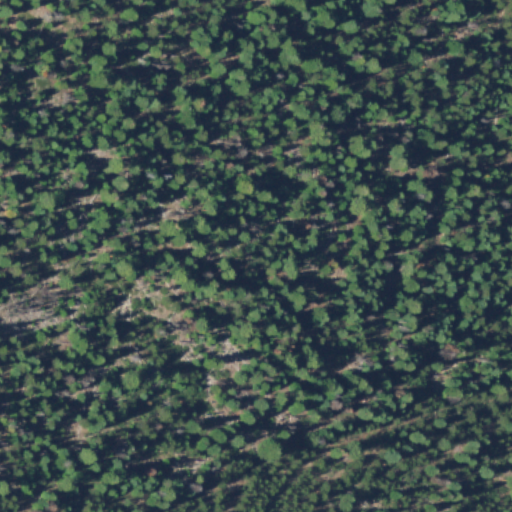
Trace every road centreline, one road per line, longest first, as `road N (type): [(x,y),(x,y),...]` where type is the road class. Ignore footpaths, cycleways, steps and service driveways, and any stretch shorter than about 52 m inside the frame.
road 1 (track): [(511,438),(259,507)]
road 2 (track): [(511,214),(391,0)]
